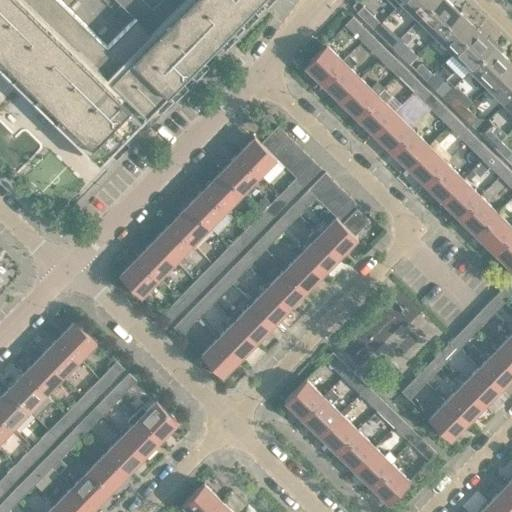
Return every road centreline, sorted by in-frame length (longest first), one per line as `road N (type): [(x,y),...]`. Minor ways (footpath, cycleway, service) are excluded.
road 1 (residential): [(230,421),(405,240),(410,225),(259,73)]
road 2 (residential): [(65,271),(259,73)]
road 3 (residential): [(230,421),(95,288),(65,271)]
road 4 (residential): [(319,511),(230,421)]
road 5 (residential): [(149,511),(230,421)]
